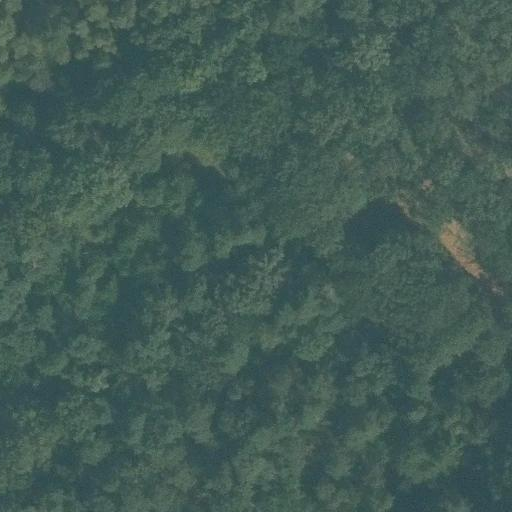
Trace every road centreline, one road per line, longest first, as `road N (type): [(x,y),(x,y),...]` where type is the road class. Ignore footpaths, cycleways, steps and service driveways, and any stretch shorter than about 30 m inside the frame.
road 1 (track): [(511,344),(304,131)]
road 2 (track): [(304,131),(491,0)]
